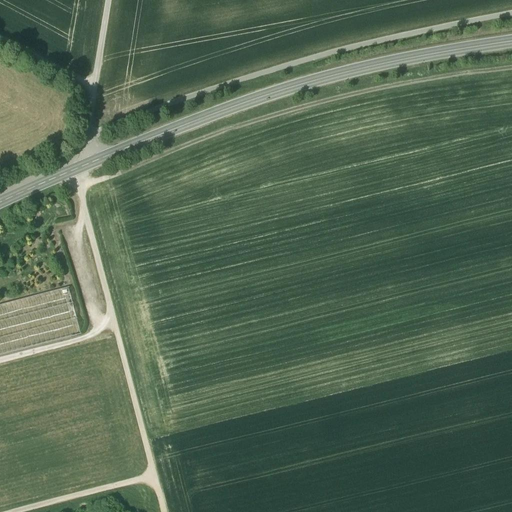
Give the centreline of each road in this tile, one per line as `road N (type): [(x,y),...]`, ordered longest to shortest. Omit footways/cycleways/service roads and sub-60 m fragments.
road 1 (tertiary): [(0,203),(241,103),(383,63),(511,41)]
road 2 (track): [(79,190),(359,94),(511,70)]
road 3 (track): [(154,478),(74,170)]
road 4 (track): [(109,0),(88,163)]
road 5 (track): [(23,511),(154,478)]
